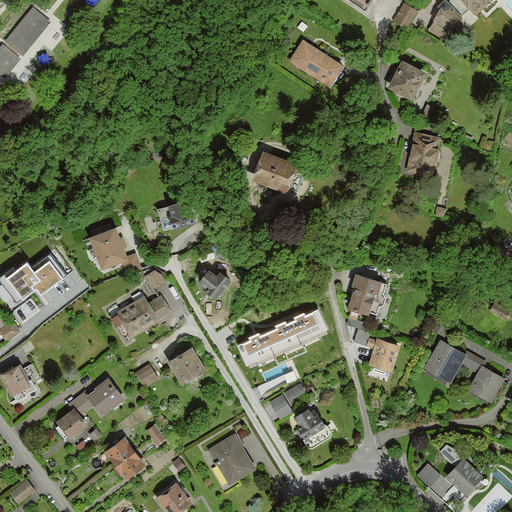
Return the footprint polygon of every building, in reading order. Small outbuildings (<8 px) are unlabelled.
[(493,0),(452,0),(448,3),(446,0),(439,7),(441,9),(430,29),(447,40),(463,18),(462,17),(471,9),(476,15),(493,0)] [(406,4),(395,21),(408,28),(418,11),(406,4)] [(0,78),(3,81),(52,22),(34,8),(0,49),(0,78)] [(332,86),(346,65),(306,40),(292,61),(332,86)] [(429,72),(405,60),(391,87),(415,100),(429,72)] [(443,137),(417,132),(409,171),(435,176),(437,165),(440,165),(443,149),(440,148),(443,137)] [(288,191),(298,161),(263,149),(252,178),(288,191)] [(188,201),(157,209),(163,232),(197,223),(194,212),(191,212),(188,201)] [(446,209),(437,207),(435,215),(445,217),(446,209)] [(115,230),(91,239),(103,269),(124,261),(127,260),(126,258),(115,230)] [(63,278),(67,276),(50,253),(31,268),(41,281),(33,287),(36,291),(37,289),(41,295),(63,279),(63,278)] [(135,255),(126,258),(127,260),(124,261),(128,272),(140,268),(135,255)] [(0,281),(17,304),(36,291),(33,287),(41,281),(31,268),(27,262),(16,270),(14,268),(0,277),(0,281)] [(207,291),(217,299),(232,280),(222,272),(218,276),(210,270),(201,282),(209,288),(207,291)] [(155,272),(146,277),(153,289),(166,282),(161,275),(155,272)] [(385,293),(389,284),(358,274),(355,285),(358,286),(352,308),(354,309),(349,325),(363,329),(365,322),(359,320),(362,311),(371,314),(372,312),(379,314),(382,307),(386,305),(388,297),(385,293)] [(146,296),(118,312),(133,337),(173,313),(163,296),(150,303),(146,296)] [(497,303),(493,311),(507,319),(511,311),(497,303)] [(30,318),(22,307),(12,314),(20,325),(30,318)] [(239,347),(247,365),(327,330),(319,310),(306,315),(305,312),(293,317),(295,321),(287,324),(286,322),(275,326),(277,329),(260,337),(259,334),(250,338),(251,341),(239,347)] [(1,330),(8,340),(21,330),(14,320),(1,330)] [(394,372),(403,346),(379,338),(378,340),(371,338),(372,333),(360,329),(356,342),(376,348),(371,365),(394,372)] [(463,363),(467,355),(444,342),(429,368),(453,382),(463,363)] [(194,349),(171,363),(184,384),(207,370),(194,349)] [(467,355),(463,363),(481,374),(485,367),(488,362),(469,352),(467,355)] [(21,364),(2,374),(14,394),(15,394),(18,399),(21,400),(29,395),(30,393),(38,389),(33,380),(30,381),(21,364)] [(151,364),(137,373),(145,387),(159,378),(151,364)] [(494,401),(506,379),(485,367),(481,374),(473,389),(494,401)] [(88,394),(95,404),(102,414),(113,406),(113,407),(124,398),(110,378),(88,394)] [(301,384),(285,393),(290,401),(306,392),(301,384)] [(82,414),(95,404),(88,394),(86,392),(71,403),(75,409),(60,420),(72,437),(89,424),(82,414)] [(283,395),(271,403),(281,419),(292,411),(283,395)] [(310,410),(298,418),(303,426),(301,427),(306,438),(306,441),(310,448),(315,448),(332,437),(333,433),(329,426),(326,426),(320,416),(315,418),(310,410)] [(164,439),(154,426),(148,431),(158,444),(164,439)] [(99,429),(92,434),(96,439),(102,434),(99,429)] [(237,434),(211,450),(232,484),(257,469),(237,434)] [(118,466),(136,452),(126,438),(107,452),(118,466)] [(455,462),(463,455),(452,440),(443,447),(455,462)] [(146,465),(136,452),(118,466),(128,479),(146,465)] [(185,467),(179,459),(174,463),(179,471),(185,467)] [(466,460),(450,477),(468,494),(484,477),(466,460)] [(418,475),(443,498),(447,494),(446,493),(452,486),(429,464),(418,475)] [(17,507),(35,493),(27,482),(9,497),(17,507)] [(177,484),(157,499),(167,511),(181,511),(192,504),(177,484)]
